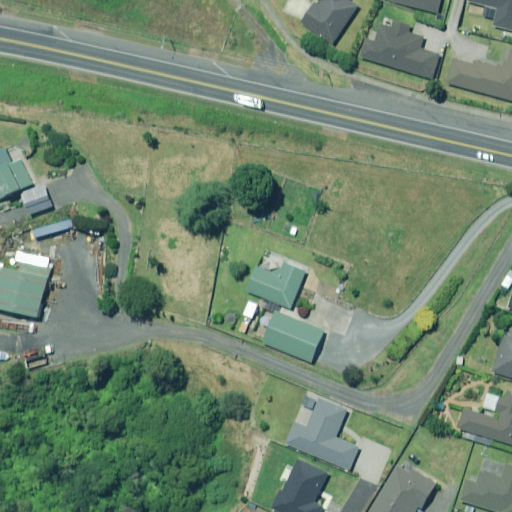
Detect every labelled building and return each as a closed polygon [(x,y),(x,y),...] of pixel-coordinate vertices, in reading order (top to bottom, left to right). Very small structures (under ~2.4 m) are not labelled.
[(319,0),(304,22),(335,43),(362,5),(354,0),(319,0)] [(393,0),(393,1),(440,13),(443,0),(393,0)] [(511,0),(469,0),(469,1),(499,9),(495,26),(511,30),(511,0)] [(368,38),(362,57),(434,79),(442,53),(424,47),(428,35),(413,31),(414,25),(397,20),(395,26),(383,23),(378,41),(368,38)] [(456,58),(449,82),(511,99),(511,53),(510,60),(507,59),(505,64),(500,63),(499,66),(477,60),(477,63),(456,58)] [(0,200),(0,201),(38,184),(27,158),(18,162),(11,147),(0,152),(0,200)] [(61,208),(54,186),(29,194),(36,216),(61,208)] [(66,235),(71,226),(70,226),(69,225),(68,225),(67,225),(66,224),(65,224),(64,224),(63,224),(62,223),(61,223),(60,224),(59,224),(58,224),(57,224),(56,224),(44,229),(47,237),(55,234),(56,234),(57,234),(58,233),(59,233),(60,233),(61,233),(62,233),(63,233),(64,234),(65,234),(66,235)] [(0,283),(0,309),(40,318),(51,268),(23,262),(21,271),(4,267),(0,283)] [(249,291),(293,309),(309,271),(287,262),(284,267),(274,272),(259,266),(249,291)] [(264,305),(255,302),(250,315),(260,319),(264,305)] [(278,311),(265,343),(313,362),(326,330),(278,311)] [(495,372),(511,377),(511,335),(506,334),(495,372)] [(511,390),(509,390),(506,398),(489,394),(485,408),(502,413),(500,419),(467,409),(461,429),(511,444),(511,390)] [(289,444),(352,470),(361,446),(340,438),(351,410),(322,398),(310,428),(298,423),(289,444)] [(273,509),(278,511),(322,511),(325,507),(316,503),(330,474),(300,459),(285,491),(282,489),(273,509)] [(511,511),(511,464),(507,463),(503,476),(482,470),(478,482),(468,479),(462,501),(497,511),(511,511)] [(424,510),(441,483),(414,467),(411,472),(400,466),(371,511),(418,511),(421,508),(424,510)]
